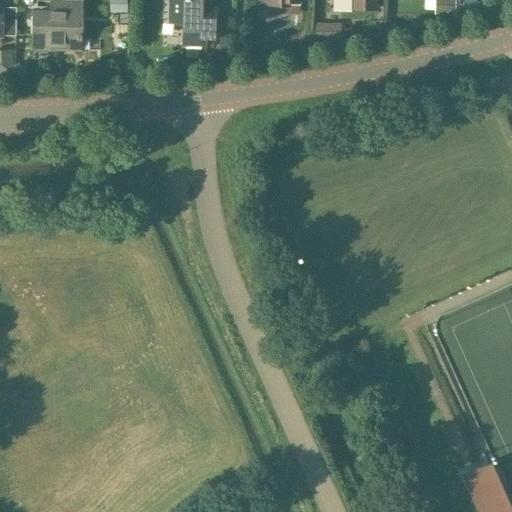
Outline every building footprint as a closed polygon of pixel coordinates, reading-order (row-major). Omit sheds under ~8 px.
[(169,0),(169,19),(185,19),(185,38),(215,39),(215,0),(169,0)] [(352,0),(352,9),(375,10),(375,0),(352,0)] [(434,0),(435,14),(456,14),(456,0),(434,0)] [(36,12),(36,48),(79,49),(80,3),(60,2),(60,12),(36,12)] [(0,35),(15,36),(16,7),(0,6),(0,35)] [(12,49),(0,48),(0,77),(12,78),(12,49)] [(511,511),(511,510),(488,457),(460,470),(478,511),(511,511)]
